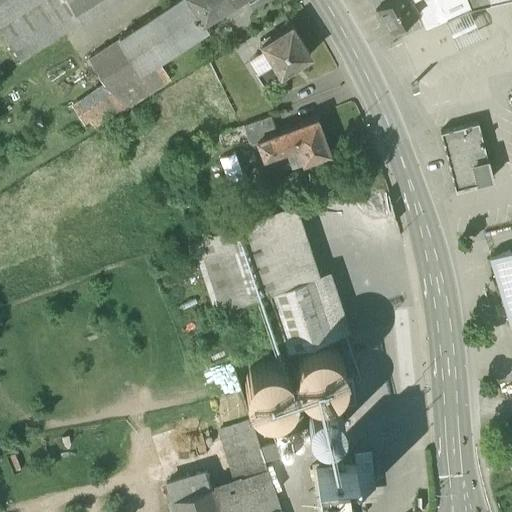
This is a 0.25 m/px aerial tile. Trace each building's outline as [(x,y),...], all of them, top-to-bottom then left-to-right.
[(116,0),(0,0),(0,29),(19,60),(116,0)] [(183,0),(175,0),(118,38),(140,71),(158,59),(203,30),(199,23),(183,0)] [(183,0),(199,23),(235,0),(183,0)] [(384,0),(375,6),(388,29),(403,20),(405,23),(420,14),(411,0),(384,0)] [(466,0),(437,0),(445,18),(468,8),(470,7),(466,0)] [(468,8),(445,18),(457,44),(480,34),(468,8)] [(292,23),(264,42),(276,60),(282,71),(311,52),(292,23)] [(91,129),(170,77),(158,59),(140,71),(118,38),(89,57),(107,84),(75,105),(91,129)] [(276,60),(259,71),(266,82),(282,71),(276,60)] [(258,138),(275,131),(269,115),(244,124),(250,141),(258,138)] [(315,115),(275,131),(282,148),(285,147),(290,159),(301,154),(303,159),(329,149),(315,115)] [(477,121),(439,130),(453,187),(491,178),(477,121)] [(275,131),(258,138),(265,155),(282,148),(275,131)] [(386,189),(377,192),(384,215),(393,212),(386,189)] [(279,206),(191,235),(214,306),(268,289),(303,277),(279,206)] [(511,247),(488,255),(511,332),(511,247)] [(303,277),(268,289),(288,348),(338,331),(318,273),(303,277)] [(343,376),(345,367),(343,357),(337,349),(329,344),(319,342),(310,344),(302,349),(296,358),(295,367),(297,377),(302,385),(310,390),(320,392),(329,390),(337,384),(343,376)] [(196,355),(199,375),(229,371),(227,351),(196,355)] [(293,392),(294,382),(292,373),(287,365),(279,359),(269,357),(259,359),(251,365),(246,373),(244,383),(246,393),(252,401),(260,406),(269,408),(279,406),(287,400),(293,392)] [(341,423),(342,416),(341,410),(337,404),(331,400),(324,399),(317,400),(312,404),(308,410),(307,417),(308,424),(312,429),(318,433),(325,435),(332,433),(337,429),(341,423)] [(251,417),(219,428),(223,439),(254,428),(251,417)] [(283,417),(272,422),(276,433),(287,429),(283,417)] [(300,426),(289,430),(293,442),(304,438),(300,426)] [(254,428),(223,439),(235,477),(267,467),(263,458),(259,445),(254,428)] [(288,430),(276,434),(281,446),(293,442),(288,430)] [(276,439),(259,445),(263,458),(280,452),(276,439)] [(355,458),(314,462),(319,503),(360,498),(355,458)] [(235,477),(212,485),(220,511),(272,511),(281,509),(267,467),(235,477)] [(205,470),(166,482),(171,497),(212,485),(209,474),(205,470)] [(220,511),(212,485),(171,497),(175,511),(220,511)]
